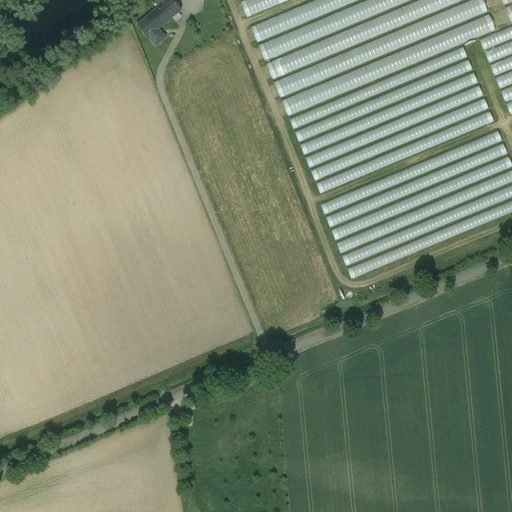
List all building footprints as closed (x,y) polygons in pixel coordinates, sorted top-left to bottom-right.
[(167,0),(166,1),(165,0),(158,0),(156,3),(159,7),(146,18),(157,31),(181,10),(172,0),(167,0)] [(238,0),(249,24),(307,0),(238,0)] [(481,0),(324,0),(251,30),(289,121),(497,35),(481,0)] [(157,31),(146,18),(137,25),(148,38),(156,47),(162,41),(155,33),(157,31)] [(511,34),(482,47),(511,117),(511,34)] [(292,127),(322,199),(499,125),(469,53),(292,127)] [(325,208),(355,280),(511,215),(511,157),(503,135),(325,208)]
